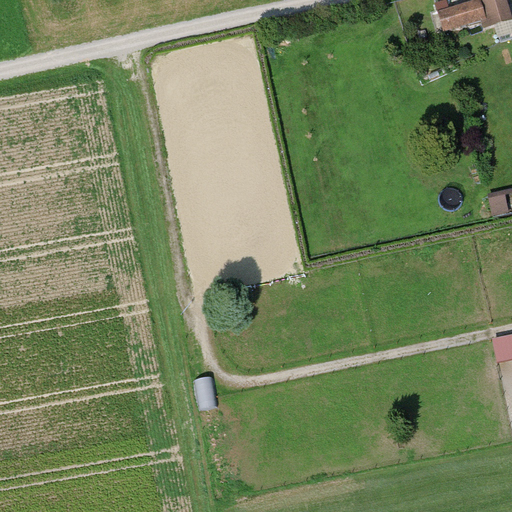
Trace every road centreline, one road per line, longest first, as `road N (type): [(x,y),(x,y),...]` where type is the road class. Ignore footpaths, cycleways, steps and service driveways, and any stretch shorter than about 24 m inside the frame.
road 1 (track): [(129,44),(149,101),(185,292),(229,378),(274,381),(511,332)]
road 2 (residential): [(344,0),(129,44)]
road 3 (track): [(129,44),(0,73)]
